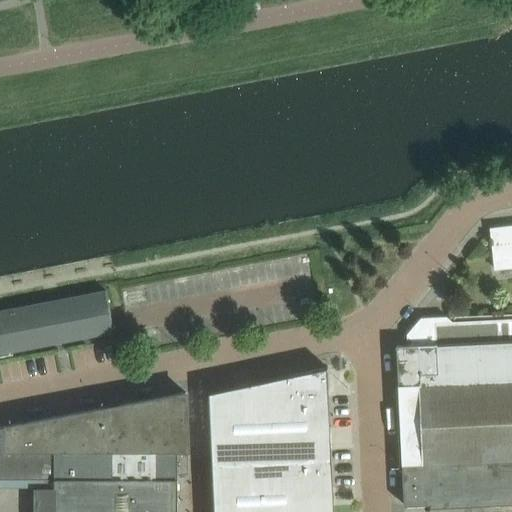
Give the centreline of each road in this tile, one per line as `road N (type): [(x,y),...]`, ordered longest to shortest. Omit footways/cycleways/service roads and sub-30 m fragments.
road 1 (unclassified): [(0,404),(365,336)]
road 2 (unclassified): [(365,336),(472,211),(511,193)]
road 3 (unclassified): [(373,511),(365,336)]
